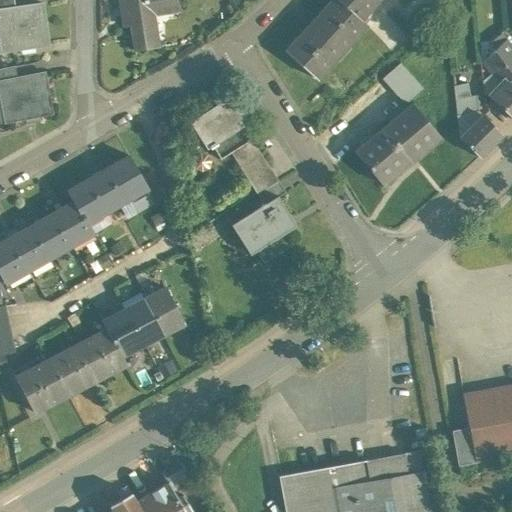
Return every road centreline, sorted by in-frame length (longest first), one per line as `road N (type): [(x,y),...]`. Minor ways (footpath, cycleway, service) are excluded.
road 1 (residential): [(30,511),(389,282)]
road 2 (residential): [(242,41),(389,282)]
road 3 (residential): [(242,41),(81,133)]
road 4 (residential): [(389,282),(511,166)]
road 5 (residential): [(80,0),(81,133)]
